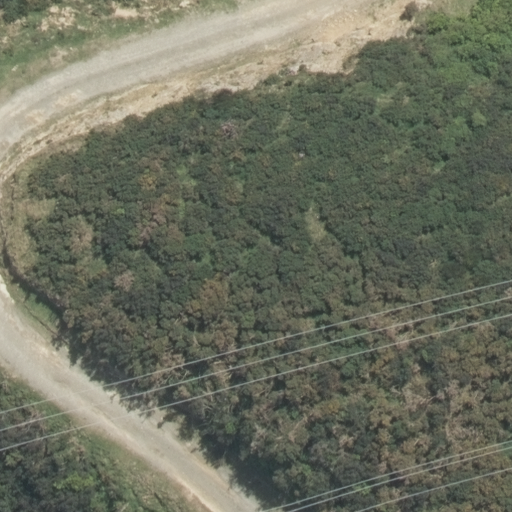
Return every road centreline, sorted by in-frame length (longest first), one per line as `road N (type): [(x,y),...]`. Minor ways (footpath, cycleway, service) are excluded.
road 1 (track): [(0,125),(33,103),(334,0)]
road 2 (track): [(254,511),(0,310)]
